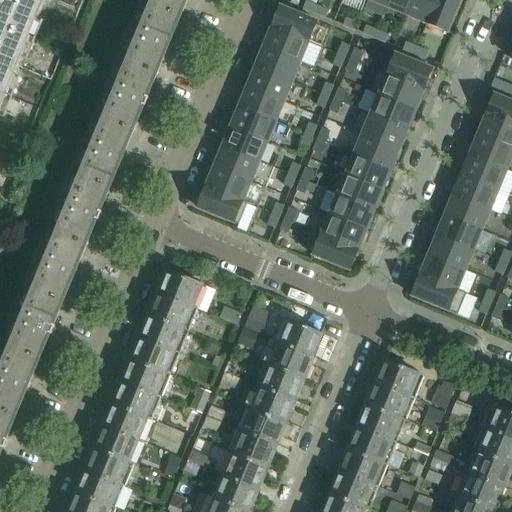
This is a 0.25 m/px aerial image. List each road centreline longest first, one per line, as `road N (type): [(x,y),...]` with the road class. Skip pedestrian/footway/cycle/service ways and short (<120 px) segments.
road 1 (residential): [(369,313),(492,3)]
road 2 (residential): [(36,511),(153,225)]
road 3 (residential): [(153,225),(247,0)]
road 4 (residential): [(369,313),(153,225)]
road 5 (residential): [(289,511),(369,313)]
road 6 (residential): [(511,374),(369,313)]
